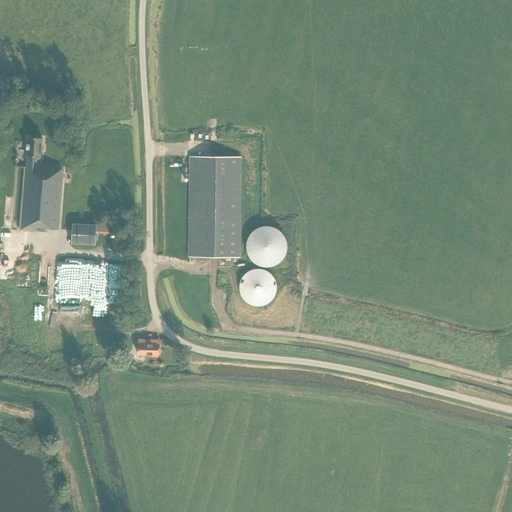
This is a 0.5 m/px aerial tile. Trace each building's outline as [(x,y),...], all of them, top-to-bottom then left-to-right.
[(41,158),(43,139),(28,137),(26,156),(28,156),(27,167),(24,167),(19,230),(46,232),(46,229),(57,230),(63,169),(39,167),(40,158),(41,158)] [(239,257),(241,157),(190,157),(189,257),(239,257)] [(108,235),(108,223),(84,223),(84,226),(72,225),(71,244),(95,246),(96,234),(108,235)] [(264,267),(266,267),(269,267),(270,266),(271,266),(273,266),(274,265),(276,264),(277,264),(279,262),(281,261),(281,260),(282,259),(283,258),(284,257),(284,255),(285,254),(285,253),(286,252),(286,250),(286,249),(286,248),(286,247),(286,245),(286,244),(286,242),(286,241),(285,239),(284,237),(283,235),(282,235),(282,234),(281,233),(279,231),(277,230),(275,229),(274,228),(273,228),(271,227),(270,227),(267,227),(266,227),(265,227),(262,227),(259,228),(257,229),(256,230),(255,230),(254,231),(253,232),(251,233),(251,234),(250,236),(248,238),(248,239),(247,240),(247,242),(247,243),(246,245),(246,246),(246,248),(247,250),(247,251),(247,252),(247,253),(248,255),(249,256),(250,258),(250,259),(251,259),(252,261),(254,263),(256,264),(258,265),(259,265),(260,266),(261,266),(264,267)] [(258,307),(261,306),(263,306),(266,305),(269,303),(271,301),(273,299),(275,296),(276,293),(276,291),(277,288),(276,285),(276,282),(275,279),(273,276),(271,274),(269,272),(266,271),(263,269),(261,269),(258,269),(255,269),(252,269),(249,271),(246,272),(244,274),(242,276),(241,279),(239,282),(239,285),(238,288),(239,291),(239,293),(241,296),(242,299),(244,301),(246,303),(249,305),(252,306),(255,306),(258,307)] [(159,356),(159,346),(159,340),(138,339),(138,354),(159,356)]
